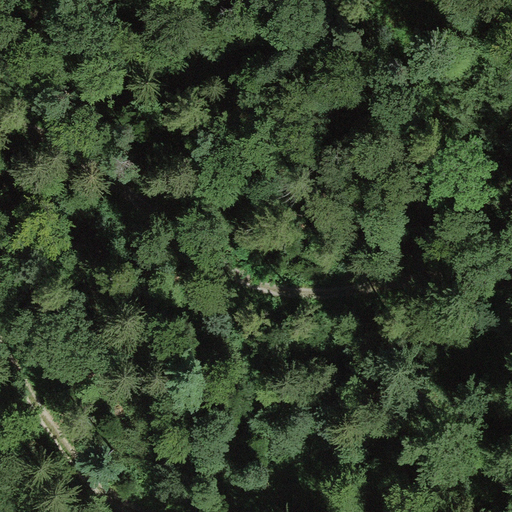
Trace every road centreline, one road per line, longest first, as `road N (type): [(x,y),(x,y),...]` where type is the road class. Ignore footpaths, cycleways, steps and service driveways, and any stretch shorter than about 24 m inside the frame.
road 1 (track): [(511,271),(317,293),(261,286),(186,244),(120,187),(0,113)]
road 2 (track): [(0,345),(65,449),(126,511)]
road 3 (track): [(429,0),(419,57),(437,114),(459,136),(511,160)]
